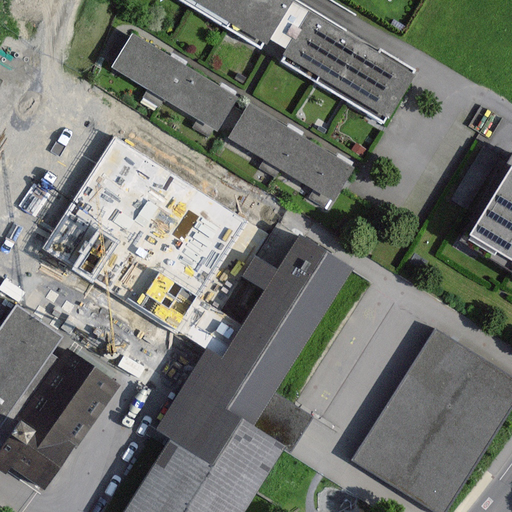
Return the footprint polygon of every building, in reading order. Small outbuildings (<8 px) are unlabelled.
[(195,0),(267,44),(293,2),(290,0),(195,0)] [(381,51),(379,53),(311,12),(284,56),(387,119),(417,69),(382,48),(381,51)] [(174,52),(172,56),(134,33),(114,67),(165,98),(186,64),(188,60),(174,52)] [(165,98),(216,129),(239,91),(224,82),(222,86),(186,64),(165,98)] [(231,138),(282,168),(302,135),(304,131),(291,123),(289,127),(251,104),(231,138)] [(282,168),(333,199),(356,162),(341,153),(339,157),(302,135),(282,168)] [(504,155),(488,146),(456,198),(472,207),(504,155)] [(511,167),(510,167),(467,237),(511,264),(511,167)] [(303,238),(281,272),(258,257),(247,275),(270,289),(225,361),(208,351),(160,429),(171,435),(175,438),(129,511),(240,511),(283,445),(292,451),(313,417),(299,408),(273,392),(351,268),(303,238)] [(65,337),(20,306),(0,334),(0,447),(6,452),(0,460),(0,465),(7,471),(12,463),(46,486),(118,384),(74,354),(68,363),(54,353),(65,337)] [(447,511),(511,409),(511,378),(439,333),(358,460),(440,511),(447,511)]
